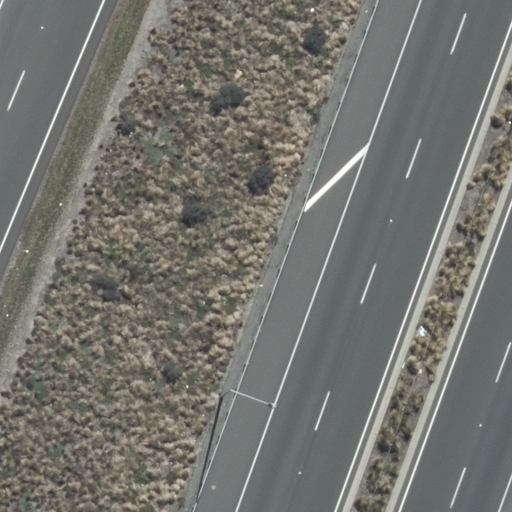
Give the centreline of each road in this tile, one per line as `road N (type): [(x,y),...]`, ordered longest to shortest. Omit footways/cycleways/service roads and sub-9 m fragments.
road 1 (trunk): [(283,511),(469,0)]
road 2 (trunk): [(511,345),(451,511)]
road 3 (trunk): [(0,129),(53,0)]
